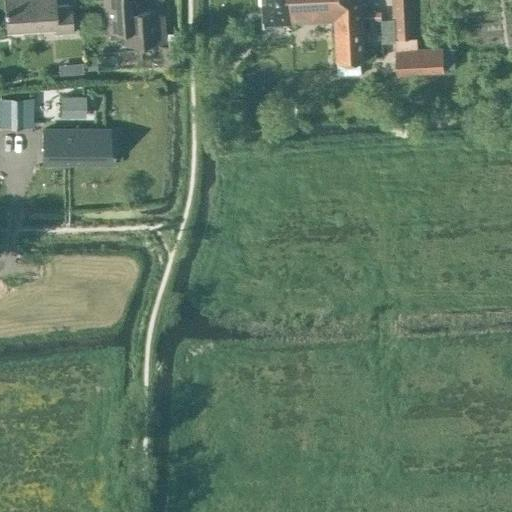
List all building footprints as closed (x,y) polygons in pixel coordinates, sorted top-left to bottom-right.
[(53,5),(53,0),(4,0),(7,30),(54,27),(54,33),(71,32),(69,4),(53,5)] [(123,43),(166,40),(164,13),(158,13),(157,7),(142,9),(141,0),(105,0),(107,28),(122,27),(123,43)] [(370,21),(382,20),(381,11),(362,12),(361,0),(262,0),(264,23),(334,19),(336,60),(364,59),(362,16),(370,16),(370,21)] [(391,0),(394,48),(395,48),(396,73),(444,70),(442,46),(416,47),(413,0),(391,0)] [(87,56),(88,69),(98,68),(97,55),(87,56)] [(83,74),(82,63),(61,65),(62,76),(83,74)] [(61,116),(84,116),(84,95),(61,95),(61,116)] [(22,126),(21,97),(9,97),(9,126),(22,126)] [(95,129),(43,131),(44,163),(95,162),(95,129)]
